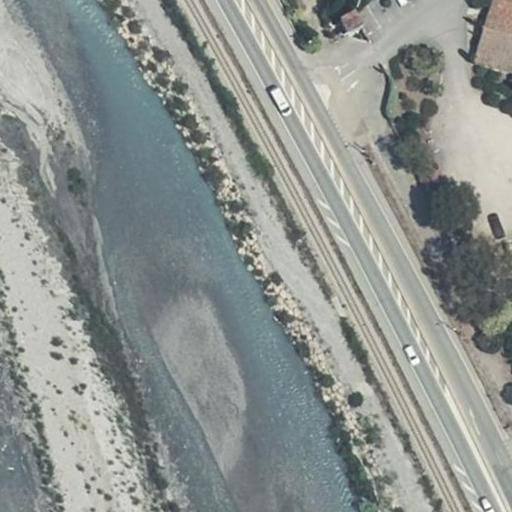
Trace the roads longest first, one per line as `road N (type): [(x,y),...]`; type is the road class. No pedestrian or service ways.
road 1 (track): [(158,0),(253,143),(436,511)]
road 2 (primary): [(222,0),(355,233),(496,511)]
road 3 (primary): [(511,483),(257,0)]
